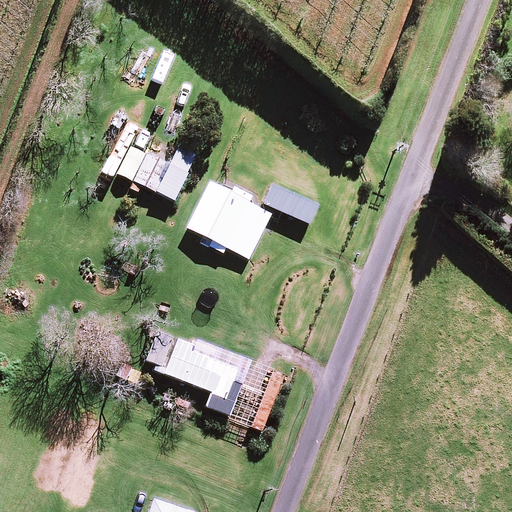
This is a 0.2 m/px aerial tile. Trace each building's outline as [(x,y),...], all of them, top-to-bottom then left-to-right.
[(170,51),(158,44),(129,95),(140,102),(170,51)] [(199,68),(188,61),(158,113),(170,119),(199,68)] [(125,120),(118,132),(134,141),(141,128),(125,120)] [(193,158),(162,144),(155,159),(145,155),(133,182),(173,201),(193,158)] [(270,215),(247,203),(250,197),(233,188),(230,194),(209,183),(186,228),(202,237),(199,242),(221,253),(224,248),(246,259),(270,215)] [(315,206),(270,186),(262,204),(307,224),(315,206)] [(96,245),(82,240),(76,257),(90,262),(96,245)] [(209,353),(176,340),(163,373),(223,398),(235,369),(207,358),(209,353)] [(188,511),(152,499),(147,511),(188,511)]
